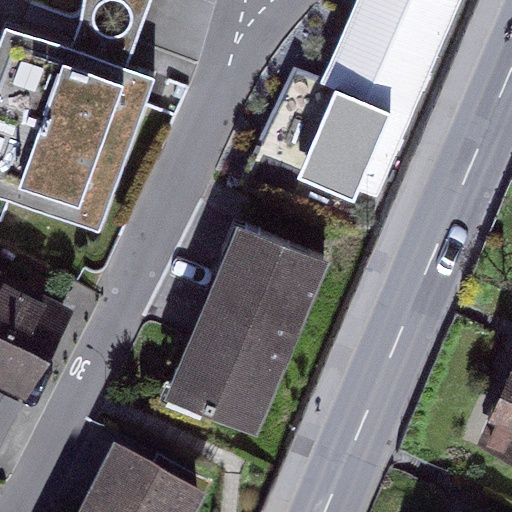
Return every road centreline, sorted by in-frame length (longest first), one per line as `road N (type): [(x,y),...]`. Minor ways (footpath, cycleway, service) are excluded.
road 1 (residential): [(262,0),(85,392),(18,511)]
road 2 (primary): [(511,70),(327,511)]
